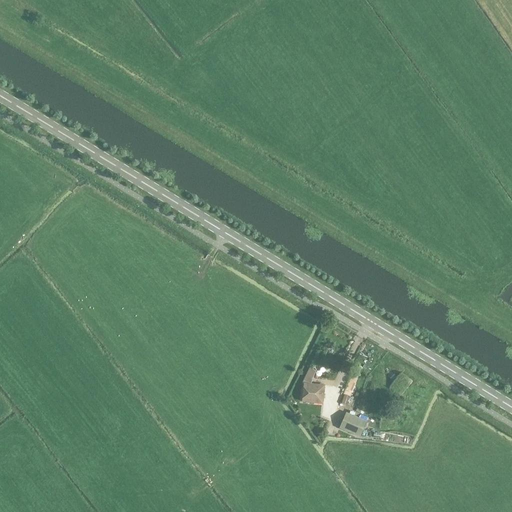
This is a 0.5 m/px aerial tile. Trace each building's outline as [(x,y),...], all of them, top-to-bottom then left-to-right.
[(302,383),(303,384),(309,383),(315,371),(309,368),(302,383)] [(402,375),(390,389),(399,397),(411,382),(402,375)] [(324,384),(309,383),(303,384),(302,401),(322,403),(324,384)] [(341,405),(349,409),(353,399),(344,396),(341,405)] [(366,422),(346,413),(339,427),(360,437),(366,422)]
